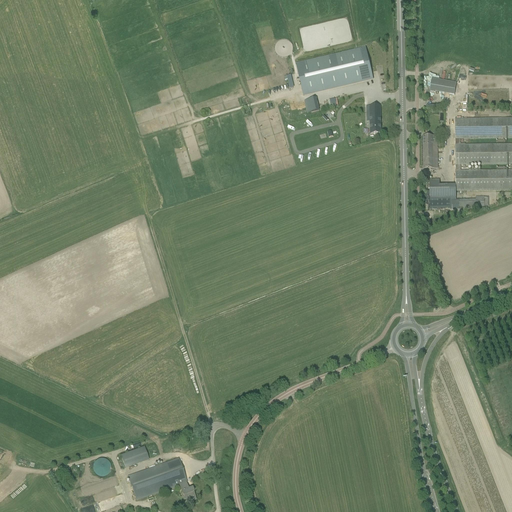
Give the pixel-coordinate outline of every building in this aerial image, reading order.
[(366,49),(296,65),(303,96),(373,79),(366,49)] [(284,81),(287,80),(290,89),(294,88),(291,75),(283,77),(284,81)] [(432,79),(430,92),(454,96),(456,83),(432,79)] [(307,114),(319,111),(316,99),(304,102),(307,114)] [(380,107),(369,107),(370,114),(367,114),(367,122),(370,122),(370,135),(381,134),(380,107)] [(511,118),(460,120),(455,120),(455,140),(455,146),(455,166),(456,166),(456,172),(455,172),(456,192),(461,191),(511,191),(511,170),(460,171),(460,166),(511,165),(511,144),(460,145),(460,140),(511,139),(511,118)] [(433,137),(423,137),(424,169),(433,169),(433,137)] [(450,190),(429,190),(430,209),(450,209),(450,190)] [(144,448),(139,449),(143,461),(148,459),(144,448)] [(112,472),(105,457),(91,464),(98,479),(112,472)] [(178,459),(127,477),(136,501),(179,486),(185,483),(187,483),(178,459)] [(179,486),(182,492),(181,492),(183,497),(185,496),(187,503),(186,503),(195,500),(194,495),(193,495),(192,493),(193,493),(192,489),(188,490),(185,483),(179,486)]
